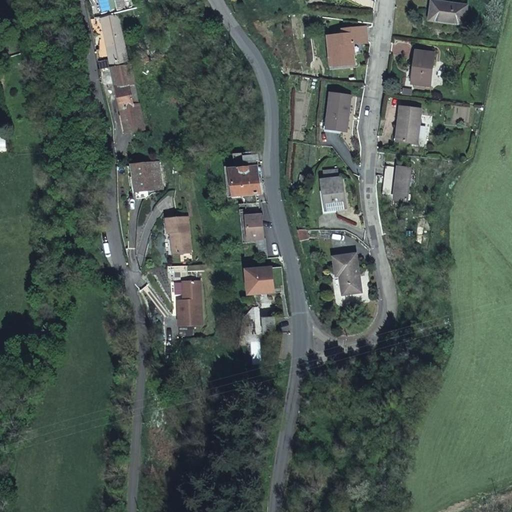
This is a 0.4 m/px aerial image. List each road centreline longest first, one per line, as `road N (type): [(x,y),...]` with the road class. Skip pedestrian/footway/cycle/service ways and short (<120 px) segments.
road 1 (residential): [(77,0),(108,138),(108,234),(132,286),(143,342),(137,511)]
road 2 (residential): [(299,343),(348,349),(385,328),(391,303),(369,189),(387,0)]
road 3 (secondary): [(216,0),(266,74),(299,343)]
road 4 (secondary): [(299,343),(278,511)]
